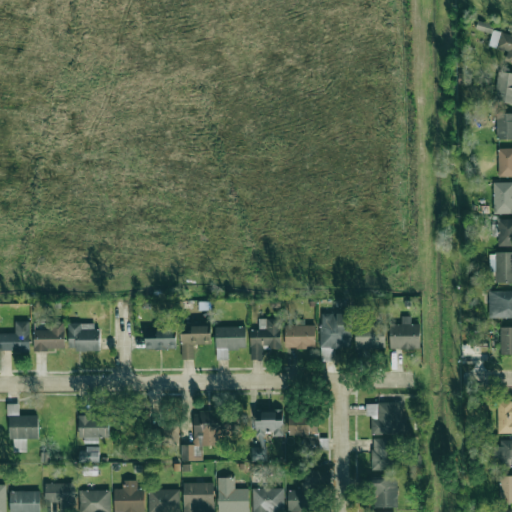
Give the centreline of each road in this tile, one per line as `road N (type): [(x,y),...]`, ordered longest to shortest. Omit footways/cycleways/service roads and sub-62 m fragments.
road 1 (residential): [(0,384),(418,379)]
road 2 (residential): [(340,511),(339,380)]
